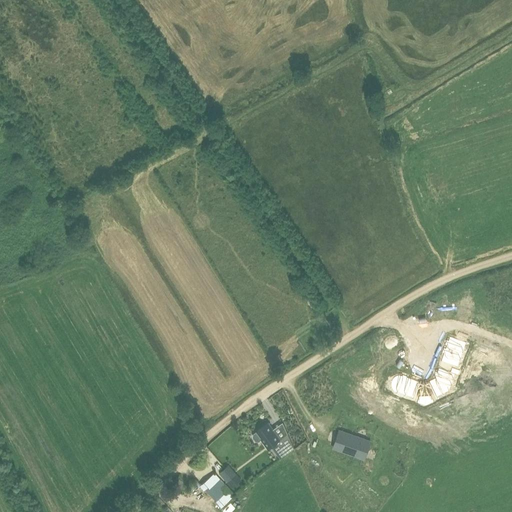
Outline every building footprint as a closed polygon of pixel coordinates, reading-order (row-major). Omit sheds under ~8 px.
[(446,341),(445,346),(446,346),(445,349),(444,349),(442,353),(444,354),(441,362),(457,368),(466,343),(455,339),(455,338),(452,337),(452,338),(449,337),(448,341),(446,341)] [(435,372),(433,377),(435,377),(435,379),(429,382),(436,397),(449,391),(455,374),(450,372),(439,368),(437,372),(435,372)] [(407,377),(402,375),(402,376),(393,373),(389,372),(385,373),(383,376),(381,380),(382,384),(384,387),(387,389),(413,398),(419,382),(407,377)] [(425,396),(419,397),(417,403),(425,406),(425,396)] [(425,406),(434,402),(431,396),(425,396),(425,406)] [(267,448),(271,445),(276,441),(279,439),(268,422),(253,433),(252,437),(255,441),(258,441),(261,440),(267,448)] [(361,457),(367,440),(337,429),(330,447),(361,457)] [(276,441),(271,445),(280,458),(287,453),(293,447),(289,438),(279,445),(276,441)] [(236,474),(228,464),(218,473),(227,482),(236,474)] [(204,482),(215,494),(225,484),(214,472),(204,482)] [(187,511),(209,511),(211,510),(200,497),(186,510),(187,511)]
